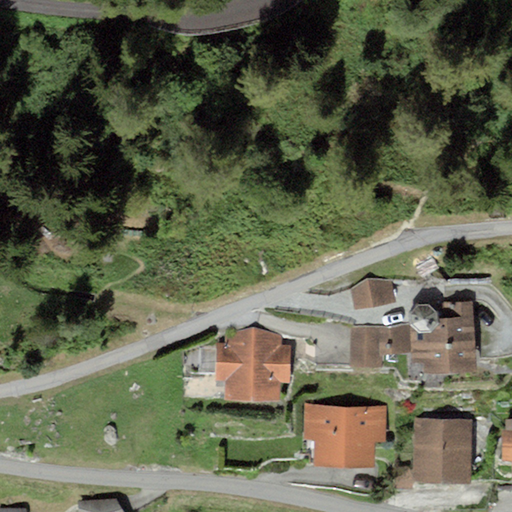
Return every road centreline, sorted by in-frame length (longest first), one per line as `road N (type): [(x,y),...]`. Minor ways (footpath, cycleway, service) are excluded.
road 1 (residential): [(0,393),(92,366),(371,255),(434,236),(511,230)]
road 2 (residential): [(0,466),(245,488),(364,511)]
